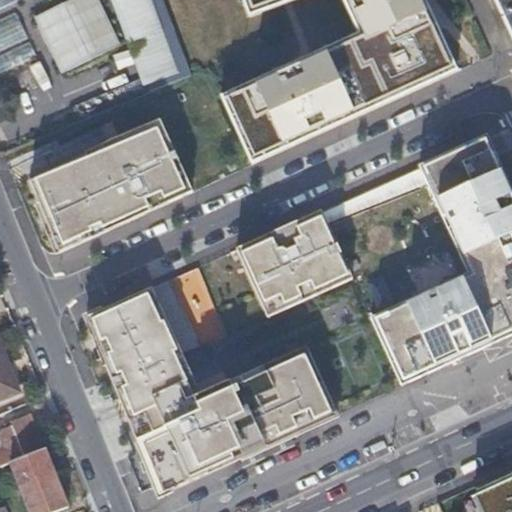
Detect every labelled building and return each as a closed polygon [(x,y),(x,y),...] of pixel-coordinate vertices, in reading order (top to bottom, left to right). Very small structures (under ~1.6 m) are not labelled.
[(0,0),(0,13),(20,4),(18,0),(0,0)] [(98,0),(64,0),(33,16),(60,71),(119,43),(98,0)] [(189,74),(161,0),(116,0),(145,77),(149,88),(150,91),(189,74)] [(291,0),(342,0),(357,33),(309,54),(311,59),(289,69),(287,64),(219,95),(250,164),(457,70),(431,0),(241,0),(248,16),(280,4),(278,0),(289,0),(290,1),(291,0)] [(511,0),(493,0),(511,37),(511,0)] [(15,10),(0,17),(0,48),(27,35),(15,10)] [(0,52),(0,70),(35,53),(28,39),(0,52)] [(149,88),(145,77),(73,107),(77,118),(149,88)] [(58,252),(192,191),(158,119),(29,179),(58,252)] [(511,191),(507,182),(486,134),(417,165),(467,271),(372,316),(402,381),(511,330),(511,191)] [(267,317),(352,278),(320,210),(235,249),(267,317)] [(160,495),(337,414),(306,346),(200,395),(150,288),(86,317),(131,427),(160,495)] [(0,345),(0,396),(18,389),(0,345)] [(0,465),(9,462),(43,448),(29,413),(10,421),(11,423),(0,427),(0,436),(4,447),(0,449),(0,465)] [(51,511),(68,506),(44,448),(43,448),(9,462),(29,511),(51,511)] [(511,511),(511,476),(473,494),(480,511),(511,511)]
